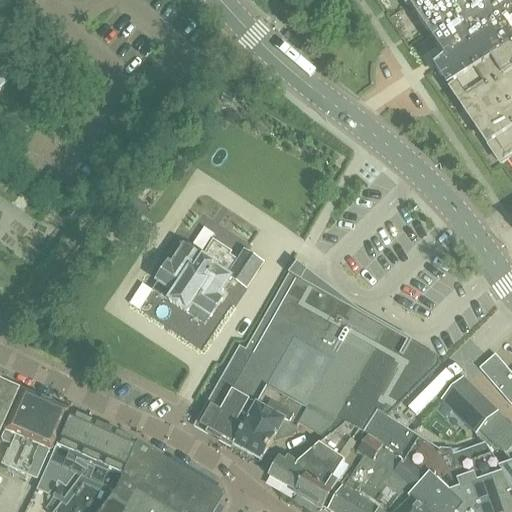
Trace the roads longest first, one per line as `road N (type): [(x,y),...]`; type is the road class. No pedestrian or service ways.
road 1 (tertiary): [(511,288),(483,239),(427,176),(221,0)]
road 2 (residential): [(0,348),(196,449),(248,489)]
